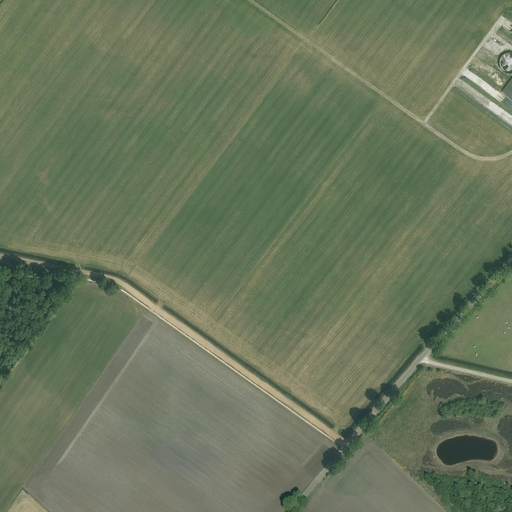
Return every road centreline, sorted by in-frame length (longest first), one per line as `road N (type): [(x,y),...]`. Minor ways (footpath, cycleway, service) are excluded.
road 1 (track): [(0,254),(120,284),(347,445)]
road 2 (unclassified): [(291,511),(511,261)]
